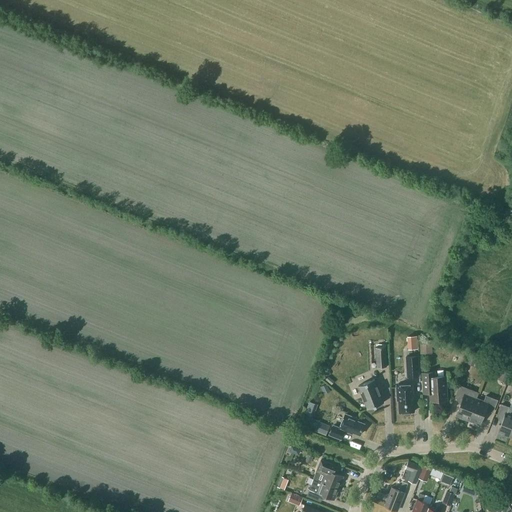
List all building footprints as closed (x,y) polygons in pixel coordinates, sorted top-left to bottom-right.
[(420,343),(420,353),(433,352),(432,342),(420,343)] [(375,346),(376,367),(386,366),(385,346),(375,346)] [(418,355),(406,356),(407,377),(419,376),(418,355)] [(435,376),(435,371),(422,372),(423,392),(430,392),(431,400),(447,399),(446,376),(435,376)] [(504,371),(501,379),(507,381),(510,373),(504,371)] [(384,402),(374,379),(358,385),(367,408),(384,402)] [(414,397),(413,384),(397,385),(398,400),(399,400),(399,412),(414,411),(413,397),(414,397)] [(456,415),(468,419),(476,398),(478,392),(460,385),(455,397),(462,399),(456,415)] [(484,401),(476,398),(468,419),(480,424),(486,409),(493,411),(497,400),(486,395),(484,401)] [(315,415),(320,404),(312,400),(307,412),(315,415)] [(509,435),(511,427),(511,408),(501,404),(497,415),(503,418),(498,431),(509,435)] [(340,427),(333,425),(329,434),(341,438),(344,430),(352,433),(352,431),(360,434),(364,423),(357,420),(358,418),(345,413),(340,427)] [(315,429),(326,434),(330,424),(319,419),(315,429)] [(313,455),(307,453),(305,460),(311,462),(313,455)] [(320,460),(313,477),(322,481),(339,487),(343,476),(331,471),(333,464),(320,460)] [(423,466),(408,460),(401,478),(416,483),(423,466)] [(423,466),(419,478),(427,480),(431,469),(423,466)] [(320,501),(322,494),(334,499),(339,487),(322,481),(313,477),(307,496),(320,501)] [(399,490),(392,487),(389,493),(386,494),(385,498),(386,500),(387,501),(385,505),(397,510),(408,483),(403,481),(399,490)] [(468,492),(471,485),(465,482),(462,489),(468,492)] [(447,491),(442,502),(450,505),(454,494),(449,492),(447,491)] [(303,497),(292,492),(288,500),(300,505),(303,497)] [(418,499),(412,511),(426,511),(428,507),(429,508),(430,504),(422,501),(424,495),(420,493),(418,499)] [(511,511),(511,510),(507,502),(496,509),(498,511),(511,511)]
